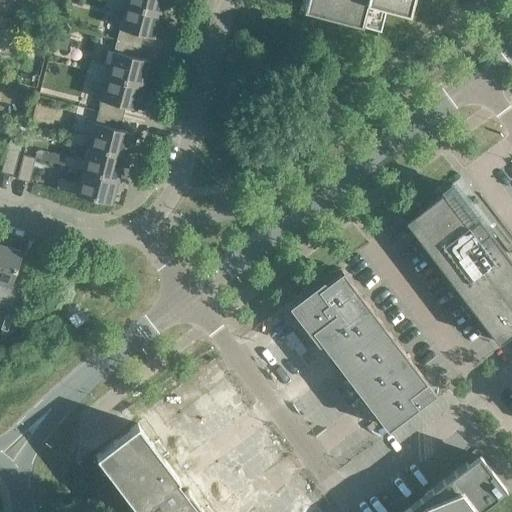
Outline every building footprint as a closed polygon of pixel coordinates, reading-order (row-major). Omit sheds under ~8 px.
[(160,12),(112,0),(104,0),(103,8),(123,13),(119,27),(119,28),(116,39),(141,46),(144,34),(154,37),(154,36),(159,37),(162,27),(157,26),(160,12)] [(112,0),(160,12),(163,0),(168,0),(169,0),(112,0)] [(302,0),(301,5),(378,25),(384,2),(407,8),(408,0),(302,0)] [(0,38),(6,41),(9,31),(0,28),(0,38)] [(54,28),(50,43),(63,47),(68,32),(54,28)] [(141,46),(116,39),(113,51),(109,65),(89,60),(87,70),(142,84),(145,70),(150,72),(153,62),(148,60),(138,57),(141,46)] [(142,84),(87,70),(84,79),(104,85),(100,99),(101,99),(98,111),(122,117),(125,105),(135,108),(135,107),(141,109),(144,99),(138,97),(142,84)] [(122,117),(98,111),(95,122),(94,122),(91,137),(71,131),(68,141),(88,147),(88,146),(123,155),(127,142),(132,143),(135,133),(129,132),(129,131),(119,129),(122,117)] [(88,146),(88,147),(85,160),(65,155),(62,165),(82,170),(117,179),(117,178),(121,165),(126,167),(129,157),(123,155),(88,146)] [(8,147),(1,172),(13,175),(20,150),(8,147)] [(23,154),(17,176),(17,179),(29,182),(35,157),(23,154)] [(82,170),(79,183),(59,178),(56,188),(76,193),(76,194),(111,203),(115,188),(120,190),(123,180),(117,178),(117,179),(82,170)] [(484,230),(450,184),(404,219),(497,341),(511,330),(511,261),(487,228),(484,230)] [(0,237),(0,303),(15,308),(23,285),(12,281),(22,251),(8,246),(10,241),(0,237)] [(426,380),(342,269),(317,288),(318,289),(300,303),(316,324),(311,328),(323,344),(334,359),(339,365),(387,428),(433,393),(424,381),(426,380)] [(137,423),(113,442),(96,455),(139,511),(204,511),(187,489),(182,493),(174,482),(179,478),(137,423)] [(478,452),(467,461),(403,509),(400,511),(475,511),(506,489),(478,452)]
